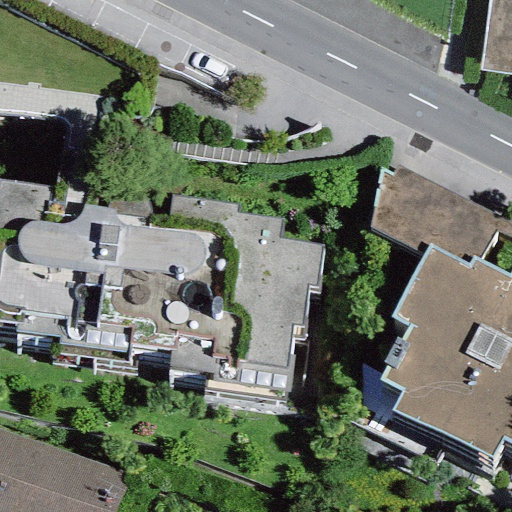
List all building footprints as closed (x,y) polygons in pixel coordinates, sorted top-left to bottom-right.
[(511,0),(487,0),(479,72),(511,75),(511,0)] [(502,219),(397,169),(393,177),(381,168),(371,227),(423,254),(428,244),(469,265),(473,258),(480,262),(502,219)] [(55,187),(0,180),(0,323),(16,325),(15,334),(57,339),(55,356),(125,364),(127,348),(170,353),(168,371),(206,375),(204,391),(284,400),(291,338),(301,339),(308,289),(315,290),(321,245),(278,239),(280,219),(235,214),(236,204),(168,196),(169,187),(56,173),(55,187)] [(511,271),(509,277),(480,262),(473,258),(469,265),(428,244),(423,254),(391,316),(410,325),(402,341),(394,338),(382,360),(387,363),(379,378),(401,390),(392,407),(494,460),(504,440),(511,443),(511,271)] [(115,511),(129,477),(0,429),(0,511),(115,511)]
